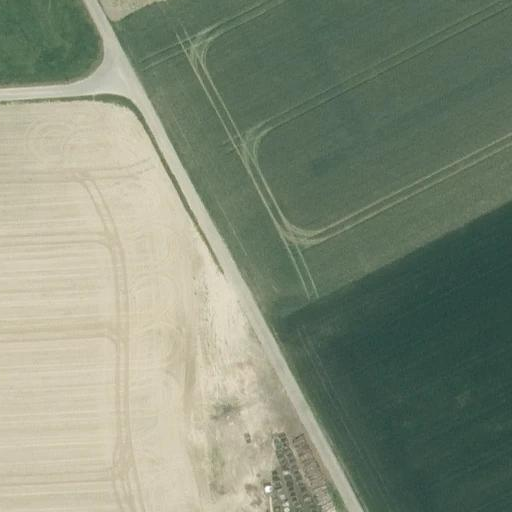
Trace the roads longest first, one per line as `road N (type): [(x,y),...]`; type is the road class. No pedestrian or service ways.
road 1 (track): [(355,511),(89,0)]
road 2 (track): [(126,74),(90,88),(0,94)]
